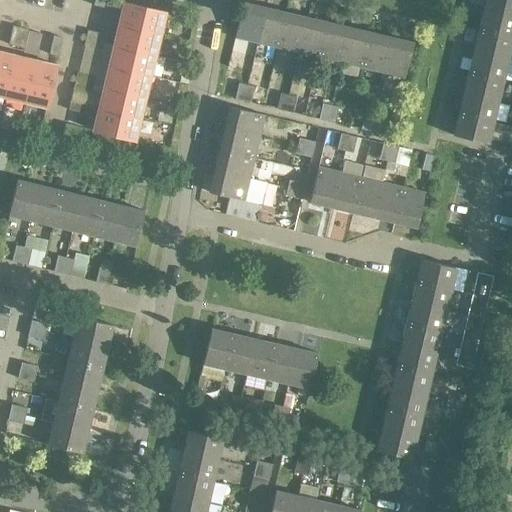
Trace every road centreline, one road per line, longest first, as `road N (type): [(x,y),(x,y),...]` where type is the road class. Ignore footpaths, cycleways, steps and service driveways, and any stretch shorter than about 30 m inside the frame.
road 1 (residential): [(178,212),(213,0)]
road 2 (residential): [(383,251),(343,253),(178,212)]
road 3 (residential): [(103,491),(135,437),(160,308)]
road 4 (residential): [(160,308),(27,281)]
